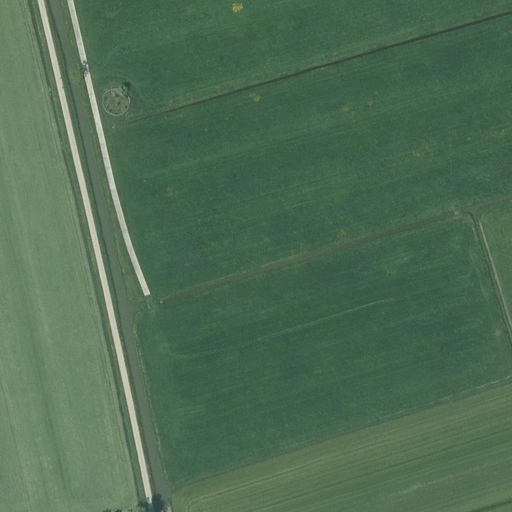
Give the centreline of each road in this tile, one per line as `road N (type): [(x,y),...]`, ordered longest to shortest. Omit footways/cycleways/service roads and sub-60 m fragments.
road 1 (track): [(150,511),(38,0)]
road 2 (track): [(147,294),(119,216),(69,0)]
